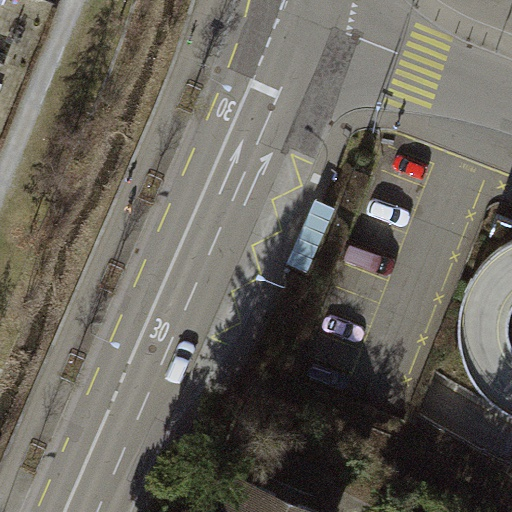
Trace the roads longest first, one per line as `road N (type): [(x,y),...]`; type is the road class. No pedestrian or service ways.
road 1 (tertiary): [(68,511),(282,6)]
road 2 (residential): [(282,6),(511,96)]
